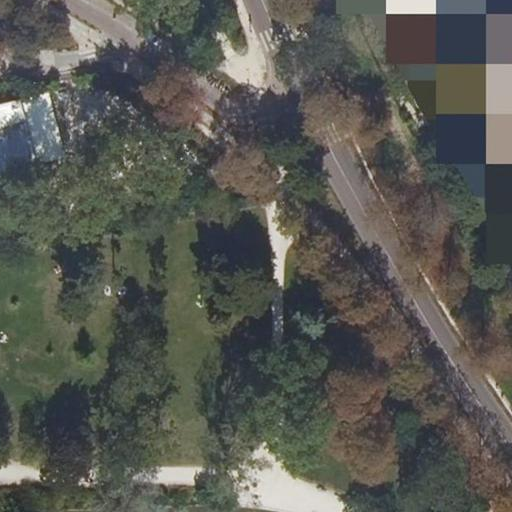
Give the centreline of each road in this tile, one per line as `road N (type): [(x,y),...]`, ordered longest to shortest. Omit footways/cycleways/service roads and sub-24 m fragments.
road 1 (tertiary): [(511,446),(325,149),(262,0)]
road 2 (track): [(0,472),(273,492),(357,511)]
